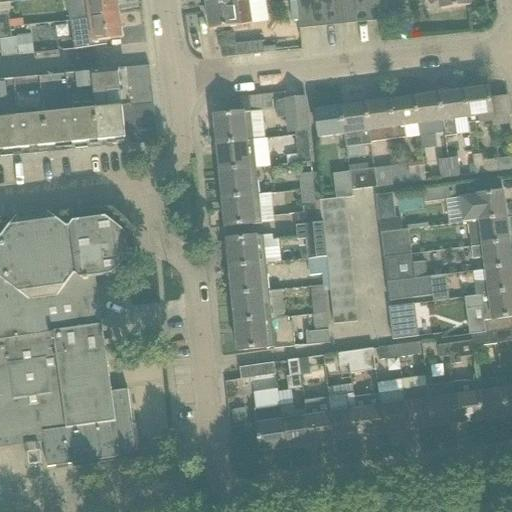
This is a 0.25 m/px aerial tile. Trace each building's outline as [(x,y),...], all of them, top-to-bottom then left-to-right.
[(87,0),(90,18),(118,14),(116,0),(87,0)] [(236,2),(207,6),(210,31),(268,22),(264,0),(263,0),(257,1),(249,3),(236,2)] [(353,0),(346,0),(341,1),(343,25),(356,24),(353,0)] [(353,0),(356,24),(368,23),(365,0),(353,0)] [(379,0),(365,0),(368,23),(381,21),(379,0)] [(469,0),(419,0),(419,1),(424,0),(439,0),(441,10),(470,6),(469,0)] [(335,2),(321,3),(324,27),(338,26),(335,2)] [(315,4),(310,4),(312,28),(324,27),(321,3),(315,4)] [(310,4),(296,6),(299,30),(312,28),(310,4)] [(118,14),(90,18),(70,21),(74,50),(106,45),(106,41),(122,39),(118,14)] [(0,15),(0,27),(9,27),(8,20),(8,15),(0,15)] [(22,18),(8,20),(9,27),(22,25),(22,18)] [(0,39),(10,39),(9,27),(0,27),(0,39)] [(12,41),(5,41),(6,54),(13,54),(35,52),(33,35),(11,37),(12,41)] [(260,42),(235,44),(236,56),(261,53),(260,42)] [(149,67),(117,70),(125,133),(156,129),(149,67)] [(117,70),(91,73),(100,141),(125,139),(125,133),(117,70)] [(91,73),(66,75),(74,144),(100,141),(91,73)] [(66,75),(39,78),(48,146),(74,144),(66,75)] [(39,78),(13,80),(21,149),(48,146),(39,78)] [(13,80),(0,81),(0,151),(21,149),(13,80)] [(489,88),(463,91),(466,118),(467,118),(469,135),(476,134),(476,123),(493,121),(494,126),(510,124),(508,105),(506,97),(490,99),(489,88)] [(463,91),(438,95),(443,134),(444,134),(444,137),(456,136),(454,120),(466,118),(463,91)] [(438,95),(414,98),(420,137),(443,134),(438,95)] [(214,116),(217,144),(253,140),(265,139),(262,111),(250,112),(249,98),(223,101),(225,115),(214,116)] [(414,98),(389,101),(394,140),(420,137),(414,98)] [(295,132),(295,136),(307,134),(307,131),(308,131),(305,99),(285,100),(285,101),(287,119),(288,133),(295,132)] [(277,102),(275,105),(277,120),(287,119),(285,101),(277,102)] [(344,134),(343,134),(345,146),(369,143),(364,105),(363,101),(350,103),(350,106),(340,108),(344,134)] [(389,101),(364,105),(369,143),(370,143),(394,140),(389,101)] [(319,138),(343,134),(344,134),(340,108),(315,111),(319,138)] [(307,134),(295,136),(298,164),(311,163),(307,134)] [(217,144),(219,172),(256,168),(253,140),(217,144)] [(472,156),(474,175),(511,170),(511,158),(483,162),(482,155),(472,156)] [(457,158),(447,159),(449,179),(460,177),(457,158)] [(449,179),(447,159),(437,161),(440,180),(449,179)] [(408,165),(397,166),(400,185),(425,182),(423,162),(408,163),(408,165)] [(397,166),(372,170),(375,188),(400,185),(397,166)] [(219,172),(222,200),(259,196),(256,168),(219,172)] [(348,173),(350,186),(350,185),(351,192),(375,188),(372,170),(348,173)] [(299,174),(301,191),(313,190),(311,173),(299,174)] [(341,187),(350,186),(348,173),(339,174),(341,187)] [(467,223),(467,224),(506,218),(501,181),(422,191),(424,204),(460,199),(463,224),(467,223)] [(294,214),(295,226),(316,224),(314,206),(313,190),(301,191),(302,207),(302,213),(294,214)] [(259,196),(222,200),(225,228),(261,224),(274,222),(271,195),(259,196)] [(377,197),(381,221),(391,220),(394,214),(392,195),(377,197)] [(320,200),(321,213),(345,210),(344,198),(320,200)] [(321,213),(322,226),(346,224),(345,210),(321,213)] [(134,443),(134,442),(134,440),(134,439),(127,390),(111,392),(95,278),(114,275),(129,254),(127,234),(106,218),(73,222),(69,227),(66,226),(47,212),(17,216),(0,238),(0,438),(42,432),(47,468),(120,458),(123,457),(124,457),(127,455),(129,453),(131,451),(133,449),(134,446),(134,445),(134,443)] [(467,224),(470,248),(509,243),(506,218),(467,224)] [(305,238),(307,259),(320,258),(319,241),(316,224),(295,226),(296,239),(305,238)] [(322,226),(323,238),(347,236),(346,224),(322,226)] [(379,234),(382,259),(410,256),(406,230),(379,234)] [(226,240),(229,268),(266,264),(263,236),(226,240)] [(323,238),(325,250),(349,248),(347,236),(323,238)] [(484,259),(485,271),(511,267),(511,262),(509,243),(470,248),(472,261),(484,259)] [(325,250),(326,263),(350,261),(349,248),(325,250)] [(382,259),(385,284),(413,281),(410,256),(382,259)] [(320,258),(307,259),(309,276),(322,275),(320,258)] [(326,263),(327,276),(351,273),(350,261),(326,263)] [(229,268),(232,295),(268,291),(266,264),(229,268)] [(474,285),(476,296),(476,297),(511,292),(511,267),(485,271),(473,273),(475,285),(474,285)] [(327,276),(329,288),(353,285),(351,273),(327,276)] [(413,281),(385,284),(387,302),(431,297),(429,279),(413,281)] [(329,288),(330,300),(354,298),(353,285),(329,288)] [(310,288),(313,315),(325,313),(322,287),(310,288)] [(232,295),(235,323),(285,318),(282,290),(268,291),(232,295)] [(484,322),(485,333),(485,335),(494,334),(511,331),(511,292),(476,297),(476,296),(464,298),(466,310),(481,308),(483,322),(484,322)] [(330,300),(331,313),(355,310),(354,298),(330,300)] [(387,309),(391,340),(417,337),(413,306),(387,309)] [(355,310),(331,313),(333,325),(356,323),(355,310)] [(325,313),(313,315),(315,332),(327,331),(325,313)] [(285,318),(235,323),(238,352),(273,348),(273,350),(294,347),(291,322),(287,323),(287,318),(285,318)] [(315,332),(305,333),(306,346),(328,344),(327,331),(315,332)] [(511,331),(494,334),(496,344),(511,341),(511,331)] [(471,342),(470,342),(471,348),(472,348),(496,344),(494,334),(485,335),(485,333),(470,335),(471,342)] [(446,345),(447,357),(448,357),(449,365),(460,364),(459,359),(474,356),(472,348),(471,348),(470,342),(446,345)] [(407,344),(395,346),(397,358),(419,355),(418,343),(407,344)] [(439,359),(447,357),(446,345),(437,346),(439,359)] [(397,358),(395,346),(377,348),(379,361),(397,358)] [(346,353),(348,364),(349,364),(351,373),(375,370),(372,349),(346,353)] [(348,364),(346,353),(338,354),(340,368),(348,366),(348,364)] [(310,372),(308,358),(297,360),(299,373),(310,372)] [(299,373),(297,360),(288,361),(290,375),(299,373)] [(270,377),(275,376),(274,365),(239,369),(241,381),(259,378),(259,386),(271,385),(270,377)] [(502,378),(476,381),(482,421),(506,417),(502,390),(503,390),(502,378)] [(466,381),(451,383),(457,424),(482,421),(476,381),(466,383),(466,381)] [(451,383),(427,386),(432,428),(457,424),(451,383)] [(402,390),(402,391),(408,431),(432,428),(427,386),(402,390)] [(511,388),(503,390),(502,390),(506,417),(511,416),(511,388)] [(402,391),(377,394),(383,435),(408,431),(402,391)] [(377,394),(353,398),(355,411),(354,411),(358,438),(383,435),(377,394)] [(353,395),(328,399),(334,442),(358,438),(354,411),(355,411),(353,398),(353,395)] [(304,402),(305,410),(306,418),(305,418),(309,445),(334,442),(328,399),(304,402)] [(294,405),(278,407),(284,449),(309,445),(305,418),(306,418),(305,410),(295,411),(294,405)] [(284,449),(278,407),(254,410),(260,452),(284,449)] [(244,409),(232,411),(234,424),(246,422),(244,409)]
